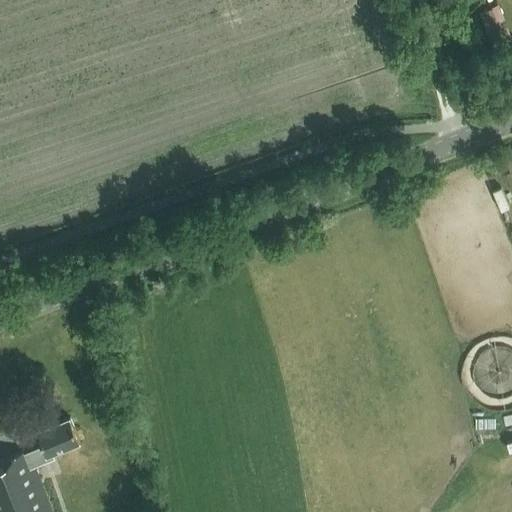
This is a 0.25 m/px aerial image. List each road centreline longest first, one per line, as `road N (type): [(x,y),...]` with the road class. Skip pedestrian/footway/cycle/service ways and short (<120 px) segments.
road 1 (tertiary): [(0,319),(511,121)]
road 2 (track): [(452,145),(429,0)]
